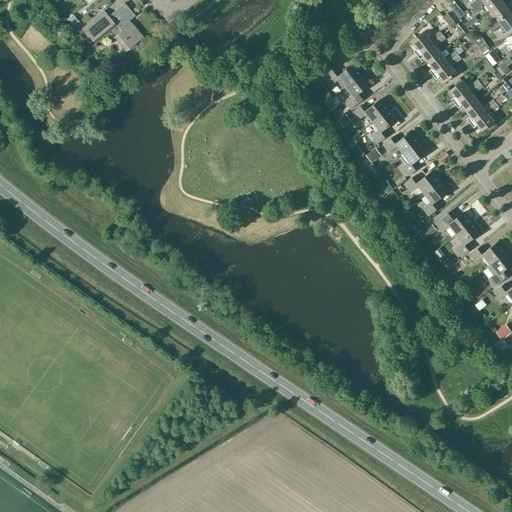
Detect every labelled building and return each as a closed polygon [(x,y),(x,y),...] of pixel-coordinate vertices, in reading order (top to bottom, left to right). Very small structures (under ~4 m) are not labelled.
[(483,0),(478,0),(477,0),(475,0),(470,4),(473,8),(483,0)] [(502,1),(501,0),(483,0),(473,8),(476,12),(483,6),(481,5),(484,3),(490,11),(502,1)] [(489,28),(510,11),(502,1),(490,11),(496,18),(493,20),(492,19),(486,24),(489,28)] [(131,23),(130,24),(128,21),(135,16),(124,3),(109,15),(110,16),(108,17),(103,11),(82,28),(94,43),(110,30),(119,41),(119,42),(126,50),(142,37),(131,23)] [(506,30),(511,25),(511,12),(510,11),(489,28),(492,31),(498,26),(497,25),(500,23),(506,30)] [(447,13),(443,16),(450,26),(455,22),(447,13)] [(83,22),(90,17),(87,14),(81,18),(81,19),(83,22)] [(78,20),(75,17),(68,22),(71,26),(78,20)] [(81,24),(78,20),(71,26),(75,30),(81,24)] [(476,28),(461,33),(465,43),(480,38),(476,28)] [(443,35),(440,32),(433,37),(433,38),(431,39),(425,32),(412,42),(416,48),(416,49),(419,53),(443,35)] [(438,44),(445,38),(443,35),(419,53),(422,57),(423,57),(428,62),(441,52),(435,45),(438,43),(438,44)] [(449,57),(446,59),(441,52),(428,62),(432,68),(431,68),(434,73),(458,55),(455,51),(448,56),(449,57)] [(486,56),(492,64),(497,60),(491,52),(486,56)] [(454,64),(461,58),(458,55),(434,73),(438,77),(439,77),(443,82),(456,72),(451,65),(454,63),(454,64)] [(486,64),(490,70),(492,73),(495,70),(489,61),(486,64)] [(362,74),(353,64),(340,74),(332,64),(322,72),(332,85),(339,78),(346,87),(362,74)] [(496,68),(501,75),(506,71),(501,64),(496,68)] [(370,84),(362,74),(346,87),(352,94),(344,100),(350,108),(366,96),(362,90),(370,84)] [(456,101),(480,83),(480,82),(477,79),(470,85),(471,85),(468,87),(463,80),(449,90),(454,96),(453,97),(456,101)] [(483,86),(480,83),(456,101),(460,106),(461,105),(465,111),(478,100),(473,93),(476,91),(476,92),(483,86)] [(389,110),(380,98),(367,109),(363,103),(353,111),(359,119),(367,113),(373,122),(389,110)] [(496,103),(493,99),(486,105),(487,105),(484,107),(478,100),(465,111),(469,116),(469,117),(472,121),(496,103)] [(499,106),(496,103),(472,121),(476,126),(477,125),(481,131),(494,120),(488,113),(491,111),(492,112),(499,106)] [(397,119),(389,110),(373,122),(379,129),(371,135),(377,143),(388,135),(383,129),(397,119)] [(339,120),(344,127),(352,121),(347,114),(339,120)] [(420,142),(411,131),(398,141),(393,135),(383,144),(389,152),(397,145),(404,154),(420,142)] [(404,154),(400,157),(406,164),(402,168),(408,175),(418,167),(414,162),(427,151),(420,142),(404,154)] [(366,154),(371,161),(381,154),(376,147),(366,154)] [(441,182),(432,171),(419,181),(415,175),(404,184),(410,191),(418,185),(425,194),(441,182)] [(435,201),(448,191),(441,182),(425,194),(431,201),(423,207),(429,215),(440,207),(435,201)] [(442,233),(450,226),(457,235),(472,222),(464,212),(456,218),(450,210),(434,223),(442,233)] [(457,235),(463,242),(455,248),(461,256),(471,247),(467,242),(480,232),(472,222),(457,235)] [(419,234),(424,239),(427,243),(435,237),(431,233),(436,229),(432,224),(427,228),(419,234)] [(506,252),(498,242),(485,252),(481,246),(470,255),(476,262),(484,256),(490,264),(506,252)] [(434,252),(447,269),(452,265),(439,248),(434,252)] [(506,268),(511,263),(511,260),(506,252),(490,264),(490,265),(487,267),(493,275),(489,279),(495,286),(510,274),(506,268)] [(511,285),(508,289),(504,283),(493,292),(500,300),(507,294),(511,300),(511,285)] [(495,331),(501,338),(511,331),(505,324),(495,331)]
